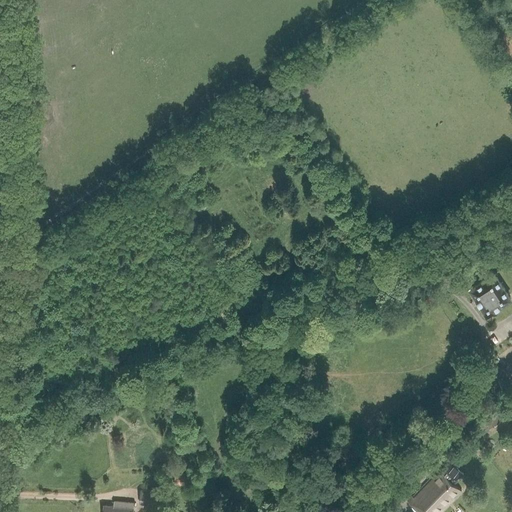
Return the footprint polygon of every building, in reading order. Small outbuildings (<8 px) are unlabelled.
[(487,314),(511,298),(494,273),(470,289),(487,314)] [(461,452),(489,428),(484,421),(456,445),(461,452)] [(450,459),(448,461),(412,497),(426,511),(440,511),(465,487),(458,480),(464,473),(455,465),(456,462),(453,458),(450,460),(450,459)] [(177,484),(192,484),(193,472),(177,472),(177,484)] [(162,509),(163,491),(141,489),(140,507),(162,509)] [(133,511),(135,503),(114,501),(114,505),(103,504),(102,511),(133,511)]
